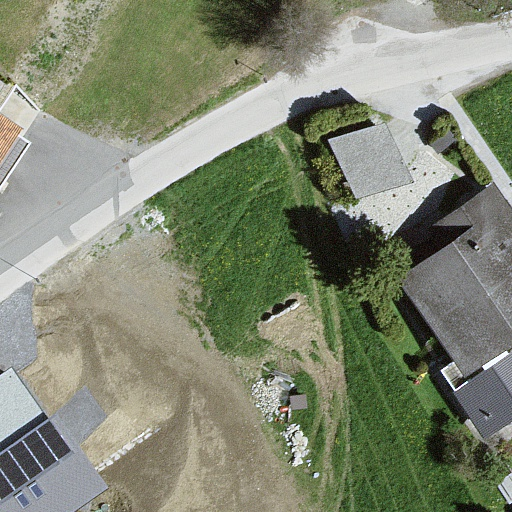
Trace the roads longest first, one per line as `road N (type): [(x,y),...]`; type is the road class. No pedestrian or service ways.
road 1 (tertiary): [(511,35),(280,99),(168,158),(0,272)]
road 2 (track): [(419,58),(511,193)]
